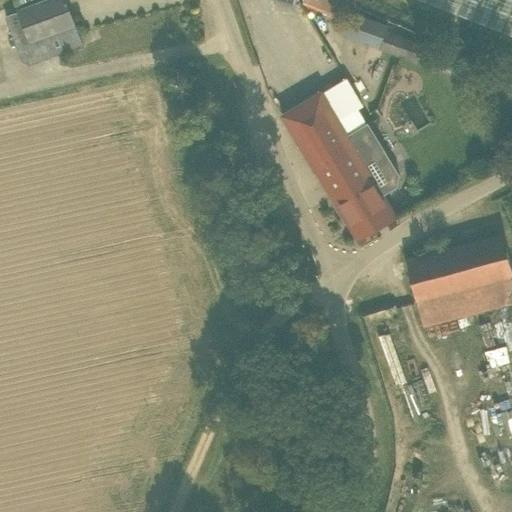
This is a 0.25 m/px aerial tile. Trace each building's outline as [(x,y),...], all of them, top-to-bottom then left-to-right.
[(66,0),(47,0),(19,11),(5,16),(21,62),(29,65),(83,44),(66,0)] [(342,12),(344,0),(308,0),(307,4),(342,12)] [(511,0),(425,0),(511,33),(511,0)] [(387,34),(389,28),(352,14),(344,38),(381,51),(387,34)] [(381,51),(418,64),(424,47),(387,34),(381,51)] [(282,115),(299,143),(357,240),(397,218),(377,183),(371,173),(390,161),(375,136),(355,148),(339,120),(363,106),(346,78),(322,92),(321,91),(282,115)] [(423,326),(511,302),(511,265),(503,234),(406,260),(423,326)]
